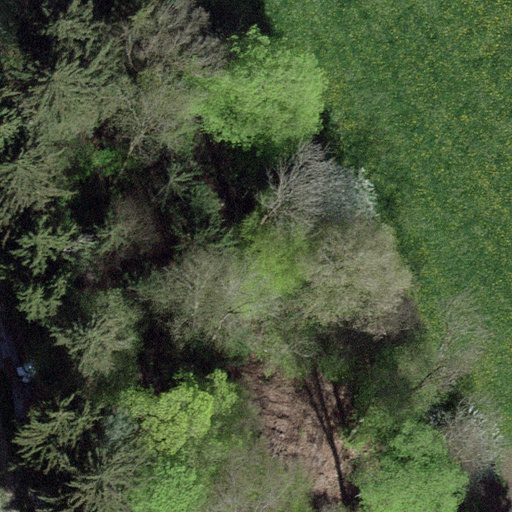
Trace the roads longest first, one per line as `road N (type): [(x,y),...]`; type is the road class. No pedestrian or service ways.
road 1 (track): [(511,511),(269,137),(205,0)]
road 2 (track): [(235,511),(186,458),(0,137)]
